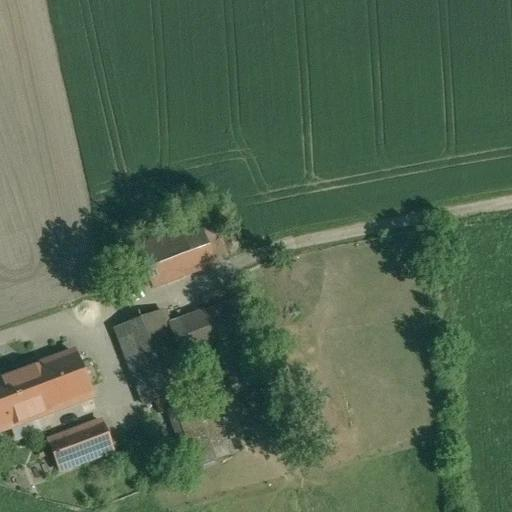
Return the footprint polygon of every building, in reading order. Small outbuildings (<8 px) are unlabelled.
[(199,227),(139,249),(154,289),(214,266),(199,227)] [(192,389),(163,313),(139,322),(168,398),(192,389)] [(74,354),(0,381),(0,432),(91,399),(74,354)] [(233,444),(232,444),(216,400),(171,415),(185,454),(191,452),(197,469),(237,455),(233,444)] [(101,423),(48,443),(60,473),(112,453),(101,423)]
